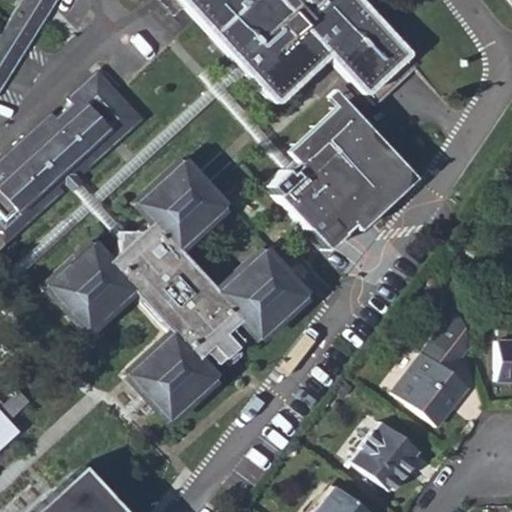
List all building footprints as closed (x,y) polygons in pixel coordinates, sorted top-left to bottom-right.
[(0,85),(53,0),(20,0),(6,22),(0,31),(0,85)] [(168,0),(178,11),(183,7),(269,101),(322,53),(349,82),(345,86),(367,109),(371,105),(372,106),(413,67),(401,54),(351,0),(168,0)] [(117,136),(135,119),(94,74),(67,99),(70,103),(53,118),(49,114),(23,138),(21,135),(12,144),(15,146),(0,159),(0,241),(1,243),(36,211),(35,211),(58,190),(55,187),(60,182),(68,192),(70,189),(77,183),(79,182),(70,173),(75,168),(78,172),(108,145),(110,147),(119,138),(117,136)] [(408,189),(338,112),(281,163),(288,171),(262,194),(321,259),(346,235),(352,241),(408,189)] [(171,249),(216,207),(175,162),(129,203),(146,221),(135,232),(123,231),(119,227),(118,228),(113,223),(106,229),(111,234),(110,235),(113,239),(113,252),(102,262),(85,244),(39,285),(81,331),(126,289),(166,333),(120,374),(162,420),(208,378),(191,359),(200,351),(213,364),(219,358),(226,365),(237,354),(231,347),(237,340),(225,328),(235,319),(252,338),(298,296),(256,251),(211,292),(171,249)] [(70,189),(106,229),(113,223),(77,183),(70,189)] [(420,356),(389,394),(430,426),(450,401),(451,402),(463,388),(444,374),(454,361),(465,346),(453,309),(428,341),(417,354),(420,356)] [(511,381),(511,341),(493,341),(492,381),(511,381)] [(116,511),(75,467),(25,511),(0,511),(0,445),(15,431),(0,414),(0,511),(27,511),(72,472),(108,511),(116,511)] [(402,468),(415,451),(376,421),(346,461),(382,488),(399,466),(402,468)] [(108,511),(72,472),(27,511),(108,511)] [(362,511),(329,487),(309,511),(362,511)]
